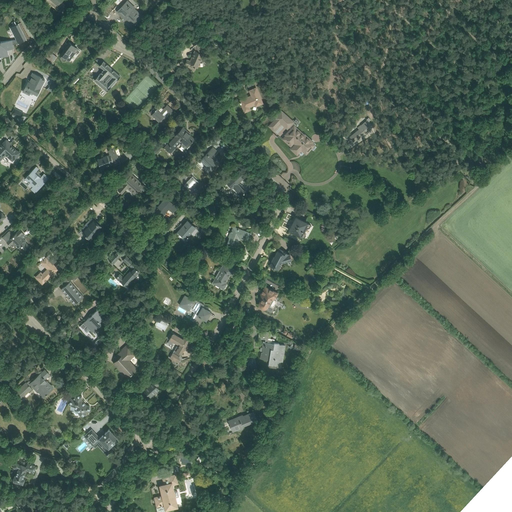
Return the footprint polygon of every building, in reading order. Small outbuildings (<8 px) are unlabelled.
[(47,0),(58,9),(66,0),(47,0)] [(134,25),(145,15),(131,0),(127,0),(117,9),(126,19),(128,18),(134,25)] [(17,38),(13,40),(13,39),(0,41),(1,44),(0,43),(0,56),(9,55),(10,62),(16,61),(13,43),(19,41),(19,43),(27,38),(18,22),(10,26),(17,38)] [(190,64),(200,68),(206,55),(202,37),(194,41),(196,50),(190,64)] [(82,50),(72,43),(62,56),(72,63),(82,50)] [(106,90),(121,75),(104,60),(100,64),(103,67),(93,78),(106,90)] [(38,95),(46,79),(33,73),(25,89),(27,90),(26,92),(31,95),(32,92),(38,95)] [(256,107),(263,104),(256,87),(248,90),(251,96),(240,100),(244,110),(255,105),(256,107)] [(162,123),(174,110),(167,105),(164,109),(158,103),(150,112),(162,123)] [(9,114),(15,118),(18,114),(11,110),(9,114)] [(307,156),(317,145),(296,125),(281,110),(268,126),(273,131),(280,124),(289,132),(282,139),(291,148),(291,149),(298,156),(303,151),(307,156)] [(350,137),(354,142),(373,127),(366,119),(357,127),(359,129),(350,137)] [(182,141),(190,150),(198,141),(184,127),(164,147),(170,153),(182,141)] [(22,150),(7,137),(0,145),(0,159),(1,160),(6,154),(13,160),(22,150)] [(218,151),(213,147),(201,160),(213,171),(220,163),(213,157),(218,151)] [(100,168),(113,164),(114,165),(120,163),(115,148),(108,150),(109,154),(97,159),(100,168)] [(36,192),(50,177),(45,172),(41,175),(37,171),(40,168),(37,165),(23,180),(36,192)] [(242,199),(249,192),(240,183),(249,175),(243,168),(227,183),(242,199)] [(142,194),(149,188),(134,173),(118,189),(123,194),(126,190),(133,197),(139,191),(142,194)] [(169,219),(179,209),(168,197),(157,207),(169,219)] [(92,239),(104,225),(93,216),(81,230),(92,239)] [(311,225),(296,216),(288,232),(303,240),(311,225)] [(187,239),(197,228),(189,220),(179,232),(187,239)] [(240,239),(249,243),(252,234),(234,226),(228,239),(238,243),(240,239)] [(25,253),(32,247),(22,236),(24,234),(21,229),(15,235),(10,229),(2,237),(11,247),(15,243),(25,253)] [(269,266),(280,271),(283,263),(292,260),(289,253),(279,248),(269,266)] [(122,254),(118,251),(114,255),(113,254),(108,259),(113,264),(122,254)] [(42,285),(59,269),(47,256),(41,262),(47,269),(43,273),(42,272),(35,277),(42,285)] [(123,283),(126,286),(136,275),(135,275),(139,271),(137,269),(138,268),(136,266),(137,265),(126,256),(123,260),(133,269),(131,271),(130,270),(124,277),(120,273),(116,278),(122,283),(123,283)] [(224,290),(228,284),(226,283),(231,276),(232,277),(236,271),(224,264),(213,283),(224,290)] [(76,306),(85,298),(71,282),(62,290),(76,306)] [(279,292),(265,286),(258,302),(260,302),(259,307),(262,311),(267,310),(270,307),(272,308),(279,292)] [(200,327),(203,321),(208,324),(213,314),(203,308),(204,306),(195,300),(194,302),(185,297),(179,307),(189,312),(190,311),(195,314),(191,322),(200,327)] [(101,322),(106,318),(99,310),(85,322),(95,333),(103,325),(101,322)] [(150,326),(160,332),(166,321),(157,316),(150,326)] [(268,368),(278,369),(279,362),(282,362),(284,346),(280,345),(280,343),(274,342),(274,340),(270,340),(271,332),(260,331),(259,339),(266,340),(266,341),(263,341),(260,358),(270,359),(268,368)] [(174,335),(170,341),(178,346),(170,359),(179,364),(190,344),(174,335)] [(114,364),(130,379),(140,368),(131,360),(138,353),(127,343),(115,355),(119,359),(114,364)] [(29,382),(45,399),(56,388),(48,379),(52,375),(45,368),(29,382)] [(151,399),(161,390),(155,382),(144,390),(151,399)] [(90,411),(90,406),(86,406),(81,400),(82,395),(75,395),(75,400),(71,398),(68,405),(74,407),(79,412),(80,416),(87,415),(86,411),(90,411)] [(234,433),(244,429),(244,427),(257,422),(253,414),(240,419),(239,417),(230,421),(234,433)] [(12,435),(2,429),(0,431),(10,438),(12,435)] [(108,449),(119,439),(109,429),(99,438),(108,449)] [(84,464),(95,471),(100,462),(104,464),(110,454),(106,452),(106,453),(91,445),(87,452),(94,456),(93,457),(89,455),(84,464)] [(34,473),(38,465),(29,461),(27,466),(16,461),(12,470),(17,472),(13,482),(24,486),(27,479),(24,478),(27,470),(34,473)] [(157,511),(168,511),(179,510),(174,486),(179,485),(177,474),(162,477),(164,485),(159,486),(161,496),(154,497),(157,511)] [(18,511),(15,511),(3,511),(0,503),(0,511),(18,511)]
